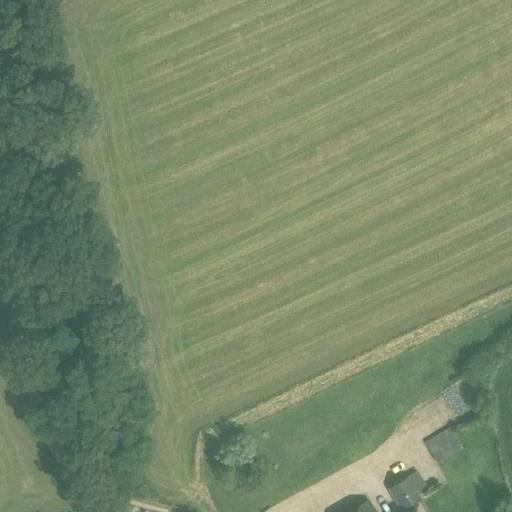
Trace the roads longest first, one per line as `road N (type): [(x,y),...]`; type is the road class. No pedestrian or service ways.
road 1 (track): [(214,511),(199,460),(218,429),(511,288)]
road 2 (track): [(153,511),(76,471),(40,425),(25,385),(0,207)]
